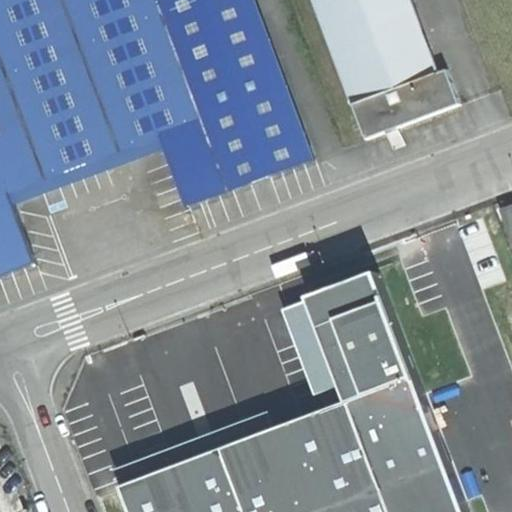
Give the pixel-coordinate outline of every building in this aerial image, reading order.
[(42,172),(90,154),(31,0),(0,0),(0,269),(36,256),(9,185),(42,172)] [(31,0),(90,154),(160,128),(201,112),(158,0),(31,0)] [(253,0),(158,0),(201,112),(229,184),(311,153),(253,0)] [(315,0),(365,133),(412,116),(461,97),(448,62),(438,66),(413,0),(315,0)] [(229,184),(201,112),(160,128),(187,200),(208,192),(229,184)] [(471,511),(372,270),(312,292),(350,396),(393,511),(471,511)] [(135,511),(393,511),(350,396),(248,433),(158,467),(124,479),(135,511)] [(152,450),(158,467),(248,433),(242,417),(152,450)]
